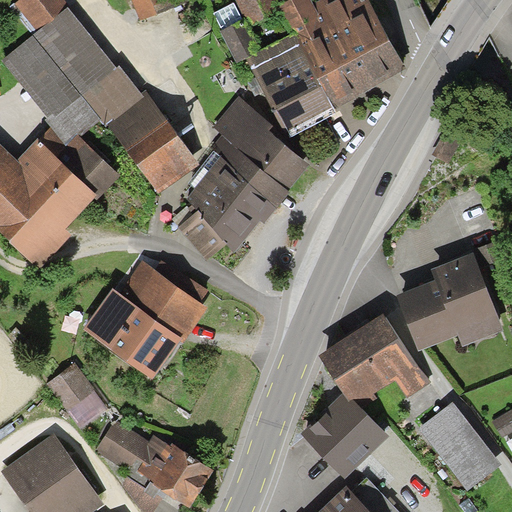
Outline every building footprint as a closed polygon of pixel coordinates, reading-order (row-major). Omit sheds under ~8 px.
[(73,138),(97,118),(101,121),(105,129),(106,128),(156,196),(199,165),(144,90),(138,95),(62,0),(17,0),(8,7),(32,37),(0,63),(51,126),(36,142),(17,162),(0,145),(0,243),(33,275),(68,238),(62,233),(95,197),(114,177),(73,138)] [(184,0),(132,0),(141,21),(185,3),(184,0)] [(234,0),(244,21),(248,28),(279,13),(276,7),(273,0),(234,0)] [(294,35),(331,110),(333,114),(408,76),(369,0),(323,0),(312,6),(308,0),(289,0),(276,7),(279,13),(291,37),(294,35)] [(248,28),(244,21),(219,33),(235,65),(247,59),(260,52),(248,28)] [(284,133),(288,131),(331,110),(294,35),(291,37),(260,52),(247,59),(284,133)] [(210,149),(222,159),(279,206),(310,169),(270,136),(275,130),(237,98),(212,128),(221,136),(210,149)] [(279,206),(222,159),(183,205),(194,215),(177,230),(206,264),(229,245),(235,251),(258,224),(260,226),(279,206)] [(435,282),(396,297),(417,352),(457,337),(462,349),(503,333),(473,255),(431,271),(435,282)] [(203,307),(138,264),(88,336),(153,380),(203,307)] [(380,318),(321,363),(348,397),(356,408),(390,381),(408,404),(432,385),(380,318)] [(77,370),(48,389),(63,412),(92,393),(77,370)] [(348,397),(301,433),(337,480),(384,444),(356,408),(348,397)] [(451,404),(417,431),(466,493),(500,467),(451,404)] [(491,422),(500,438),(511,431),(511,416),(509,411),(491,422)] [(147,443),(115,422),(97,449),(132,472),(126,480),(145,492),(150,485),(191,511),(216,475),(153,434),(147,443)] [(54,438),(3,472),(30,511),(95,511),(102,507),(54,438)] [(324,511),(366,511),(347,492),(324,511)]
